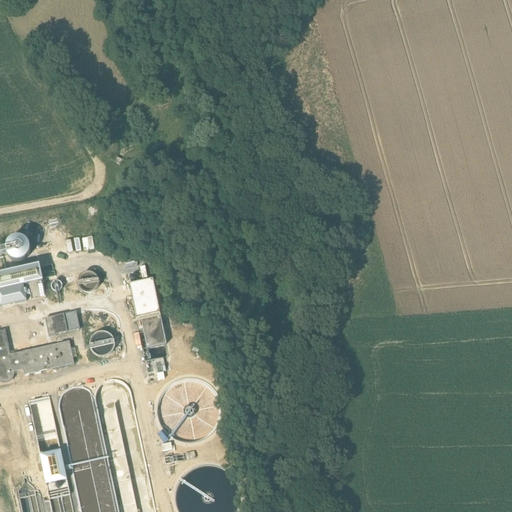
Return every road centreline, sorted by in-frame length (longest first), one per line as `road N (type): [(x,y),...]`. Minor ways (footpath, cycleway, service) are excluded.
road 1 (track): [(101,0),(133,148),(128,159),(97,169)]
road 2 (track): [(1,0),(23,53),(97,169)]
road 3 (track): [(97,169),(91,194),(0,211)]
